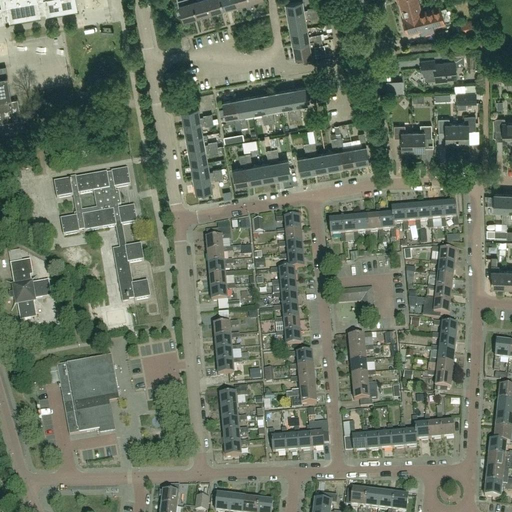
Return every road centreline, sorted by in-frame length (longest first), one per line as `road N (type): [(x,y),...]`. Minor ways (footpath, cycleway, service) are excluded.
road 1 (residential): [(338,472),(314,196)]
road 2 (residential): [(200,475),(178,220)]
road 3 (residential): [(470,472),(478,302)]
road 4 (residential): [(314,196),(381,183),(475,181)]
road 5 (residential): [(178,220),(150,62)]
road 6 (residential): [(178,220),(314,196)]
road 7 (residential): [(281,56),(150,62)]
road 8 (residential): [(478,302),(475,181)]
